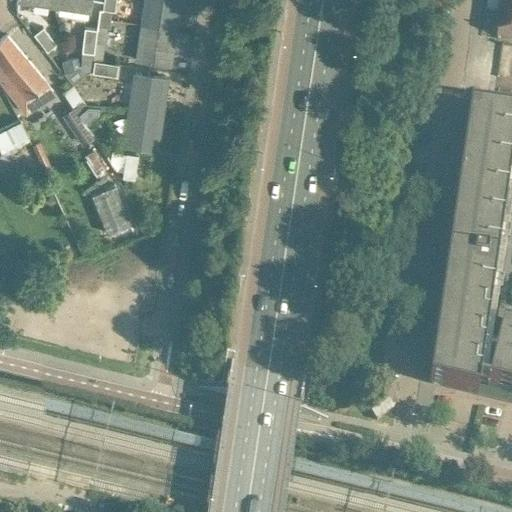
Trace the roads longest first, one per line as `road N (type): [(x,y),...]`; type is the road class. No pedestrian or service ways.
road 1 (secondary): [(308,0),(233,511)]
road 2 (secondary): [(258,511),(332,0)]
road 3 (unclassified): [(462,0),(396,453)]
road 4 (residential): [(170,335),(214,0)]
